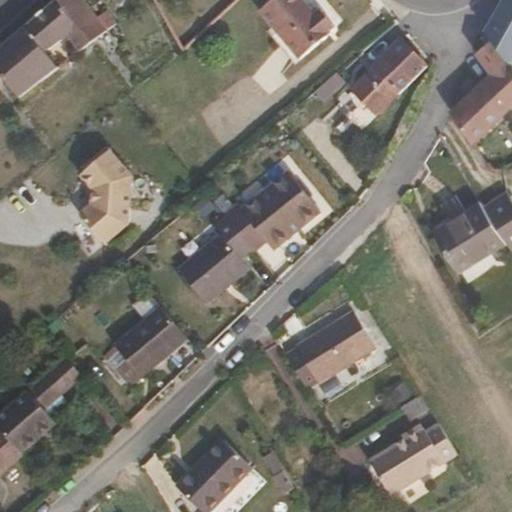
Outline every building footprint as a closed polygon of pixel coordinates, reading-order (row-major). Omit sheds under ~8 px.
[(94,14),(84,0),(56,0),(54,3),(0,49),(0,74),(18,99),(56,66),(42,49),(73,21),(88,38),(103,25),(94,14)] [(330,35),(327,32),(333,27),(318,8),(312,13),(301,0),(271,0),(259,10),(300,60),(330,35)] [(509,66),(511,61),(511,0),(500,0),(481,32),(484,35),(509,66)] [(103,25),(115,14),(106,3),(94,14),(103,25)] [(470,142),(511,103),(511,69),(509,66),(484,35),(477,42),(481,46),(472,56),(488,75),(448,113),(470,142)] [(375,118),(425,65),(399,39),(349,92),(375,118)] [(92,191),(121,166),(108,151),(79,175),(92,191)] [(126,225),(130,177),(121,166),(92,191),(90,207),(78,215),(101,246),(126,225)] [(270,248),(317,210),(285,170),(240,207),(235,202),(221,214),(250,250),(262,239),(270,248)] [(511,197),(510,195),(484,210),(503,245),(511,262),(511,197)] [(484,210),(480,204),(431,231),(452,272),(503,245),(484,210)] [(245,267),(216,232),(174,268),(202,302),(245,267)] [(157,304),(144,289),(129,303),(141,318),(157,304)] [(138,375),(184,337),(157,304),(141,318),(112,343),(138,375)] [(373,350),(350,310),(292,347),(293,349),(282,355),(304,390),(315,383),(316,385),(373,350)] [(56,424),(42,409),(80,375),(65,359),(0,417),(0,430),(21,455),(56,424)] [(385,495),(454,453),(435,424),(422,432),(420,427),(365,462),(385,495)] [(0,472),(21,455),(0,430),(0,472)] [(203,511),(251,465),(220,433),(172,481),(203,511)]
